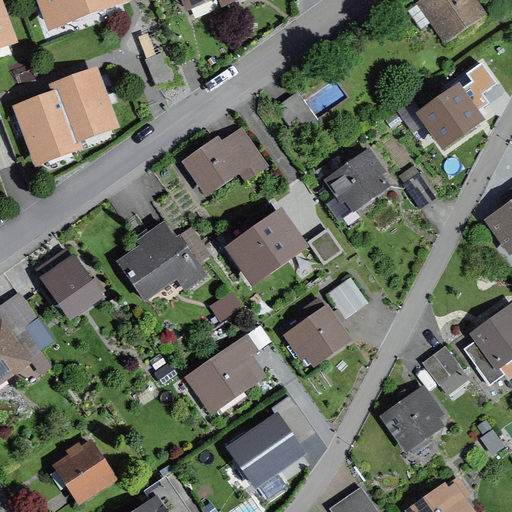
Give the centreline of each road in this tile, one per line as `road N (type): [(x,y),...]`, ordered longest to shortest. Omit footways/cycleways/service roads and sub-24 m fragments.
road 1 (residential): [(511,120),(343,441),(293,511)]
road 2 (residential): [(348,0),(0,249)]
road 3 (unknown): [(0,99),(127,55),(174,124)]
